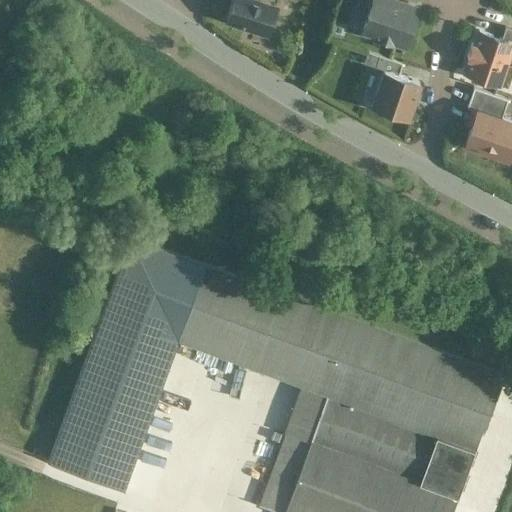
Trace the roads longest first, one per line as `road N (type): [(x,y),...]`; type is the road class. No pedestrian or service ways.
road 1 (residential): [(192,24),(436,174)]
road 2 (residential): [(436,174),(443,0)]
